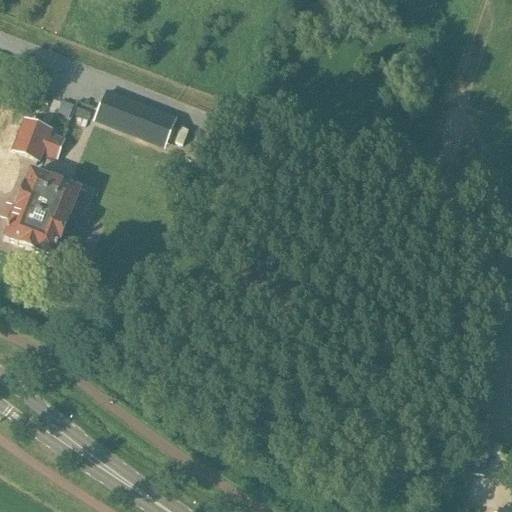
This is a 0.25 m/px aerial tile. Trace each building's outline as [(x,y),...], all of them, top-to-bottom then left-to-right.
[(166,143),(176,121),(107,93),(97,115),(166,143)] [(57,114),(69,119),(74,106),(62,102),(57,114)] [(24,121),(11,155),(39,165),(43,156),(56,161),(63,142),(50,137),(52,132),(24,121)] [(6,205),(0,220),(10,224),(3,242),(53,262),(60,244),(68,247),(74,232),(66,229),(80,192),(31,173),(16,209),(6,205)] [(312,264),(320,254),(302,239),(294,249),(312,264)] [(467,450),(464,472),(484,474),(486,451),(467,450)]
